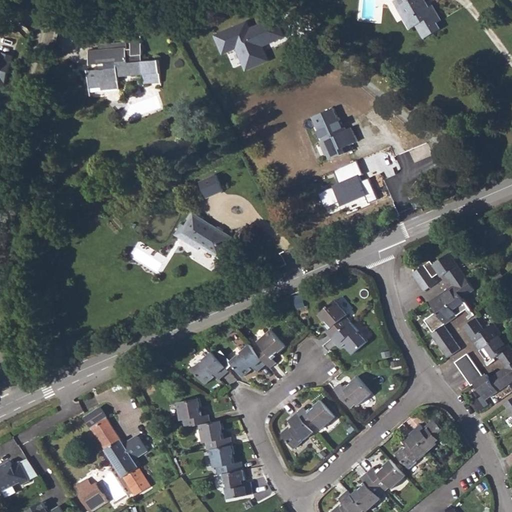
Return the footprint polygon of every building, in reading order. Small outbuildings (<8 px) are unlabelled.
[(393,0),(410,28),(417,25),(424,38),(441,28),(437,22),(441,20),(432,4),(428,6),(424,0),(393,0)] [(236,47),(245,69),(268,59),(262,46),(287,36),(278,15),(251,27),(248,20),(213,35),(221,54),(236,47)] [(88,69),(90,92),(103,91),(103,88),(120,87),(119,75),(144,74),(145,82),(161,80),(159,59),(142,60),(142,55),(143,53),(141,34),(130,35),(131,48),(127,48),(126,43),(99,45),(99,50),(89,50),(90,64),(100,64),(105,64),(105,68),(100,69),(100,68),(88,69)] [(0,89),(6,91),(18,53),(2,48),(0,54),(0,89)] [(313,117),(322,140),(325,139),(328,146),(328,154),(330,159),(353,150),(351,145),(358,142),(352,127),(347,128),(344,130),(341,124),(343,123),(340,117),(338,117),(334,107),(313,117)] [(322,140),(319,141),(326,156),(328,154),(328,146),(325,139),(322,140)] [(369,203),(380,199),(370,176),(362,180),(360,175),(364,173),(359,161),(337,170),(344,185),(324,194),(330,209),(365,194),(369,203)] [(179,235),(199,248),(201,245),(220,257),(232,236),(222,230),(221,231),(218,229),(218,227),(194,212),(185,225),(179,235)] [(179,235),(185,225),(182,223),(176,233),(179,235)] [(473,245),(475,249),(483,244),(480,240),(473,245)] [(424,265),(432,277),(438,274),(440,277),(446,274),(453,284),(430,301),(436,312),(425,320),(433,332),(431,333),(448,357),(461,349),(444,324),(469,307),(462,298),(474,289),(449,252),(432,263),(430,260),(424,265)] [(412,273),(424,290),(436,282),(432,277),(424,265),(412,273)] [(492,274),(496,281),(503,277),(499,270),(492,274)] [(325,321),(326,320),(329,322),(327,323),(324,326),(327,330),(326,332),(331,338),(351,321),(346,316),(348,314),(336,299),(319,314),(325,321)] [(463,326),(487,361),(497,355),(506,366),(489,377),(487,373),(483,376),(473,382),(485,399),(511,380),(511,349),(493,322),(484,329),(476,317),(463,326)] [(331,338),(339,347),(346,341),(347,344),(345,346),(352,354),(367,341),(361,333),(359,334),(358,331),(359,330),(351,321),(331,338)] [(231,322),(222,330),(227,335),(235,327),(231,322)] [(254,348),(266,363),(271,368),(277,363),(274,359),(278,355),(277,354),(276,352),(278,351),(279,352),(286,345),(272,329),(257,341),(259,344),(254,348)] [(249,344),(240,352),(241,353),(239,355),(238,354),(230,360),(233,364),(244,376),(252,369),(250,367),(253,365),(258,371),(266,363),(254,348),(249,344)] [(222,350),(216,356),(228,369),(233,364),(230,360),(222,350)] [(212,351),(203,359),(204,360),(201,361),(200,361),(193,368),(206,384),(214,377),(213,375),(215,373),(220,379),(229,370),(228,369),(216,356),(212,351)] [(455,362),(470,384),(473,382),(483,376),(467,354),(455,362)] [(334,388),(351,408),(356,403),(358,405),(372,393),(358,376),(351,382),(352,383),(349,385),(348,384),(346,382),(343,385),(340,382),(334,388)] [(185,427),(199,424),(212,422),(211,414),(205,414),(205,409),(202,410),(201,410),(200,407),(201,406),(200,398),(178,402),(181,420),(184,420),(185,427)] [(298,412),(314,431),(320,426),(322,429),(336,416),(322,400),(315,405),(317,406),(314,408),(313,407),(312,406),(307,409),(304,406),(298,412)] [(85,415),(136,495),(151,486),(135,460),(148,451),(137,434),(124,443),(100,406),(85,415)] [(298,412),(288,420),(294,426),(291,428),(290,426),(282,433),(295,448),(303,441),(302,440),(305,438),(306,439),(314,431),(298,412)] [(412,432),(429,450),(438,443),(436,441),(439,439),(440,440),(447,433),(433,418),(426,425),(428,427),(425,429),(421,424),(412,432)] [(199,424),(203,442),(205,442),(207,449),(210,449),(233,445),(231,436),(227,437),(227,432),(224,432),(223,432),(222,429),(224,429),(222,420),(212,422),(199,424)] [(412,432),(402,440),(407,445),(405,447),(403,446),(395,453),(409,468),(417,461),(416,460),(418,458),(419,459),(429,450),(412,432)] [(210,449),(214,467),(216,467),(218,474),(224,473),(244,469),(242,461),(238,461),(238,457),(235,457),(233,457),(233,454),(235,454),(233,445),(210,449)] [(367,472),(385,491),(391,486),(393,488),(406,476),(391,459),(385,465),(386,466),(383,468),(382,467),(381,466),(377,469),(374,466),(367,472)] [(0,465),(0,488),(1,491),(21,481),(23,484),(30,480),(20,460),(13,464),(10,461),(0,465)] [(224,473),(225,483),(227,483),(228,486),(226,487),(228,499),(253,494),(251,482),(244,483),(243,480),(246,479),(244,469),(224,473)] [(352,494),(365,509),(368,511),(381,499),(380,497),(385,491),(367,472),(362,477),(365,480),(361,484),(362,486),(363,487),(360,489),(359,488),(352,494)] [(78,494),(93,485),(88,477),(73,486),(78,494)] [(78,494),(85,505),(104,493),(97,482),(93,485),(78,494)] [(348,490),(339,498),(344,504),(342,506),(341,503),(333,511),(361,511),(365,509),(352,494),(348,490)] [(85,505),(89,511),(92,511),(109,501),(104,493),(85,505)] [(24,511),(23,511),(63,511),(60,506),(49,511),(43,501),(24,511)]
